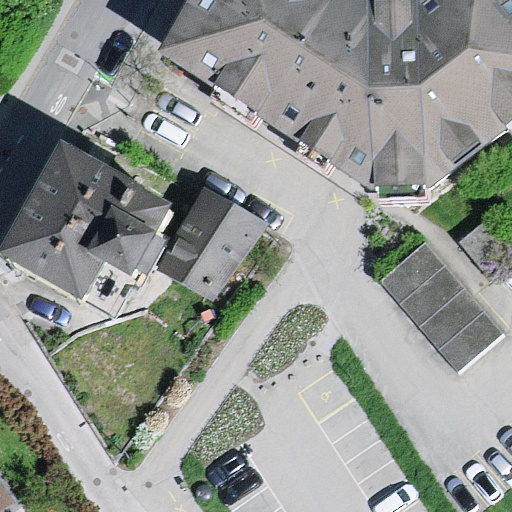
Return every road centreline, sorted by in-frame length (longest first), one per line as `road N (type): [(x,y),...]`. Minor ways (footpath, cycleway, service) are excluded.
road 1 (residential): [(0,180),(108,0)]
road 2 (residential): [(0,341),(120,511)]
